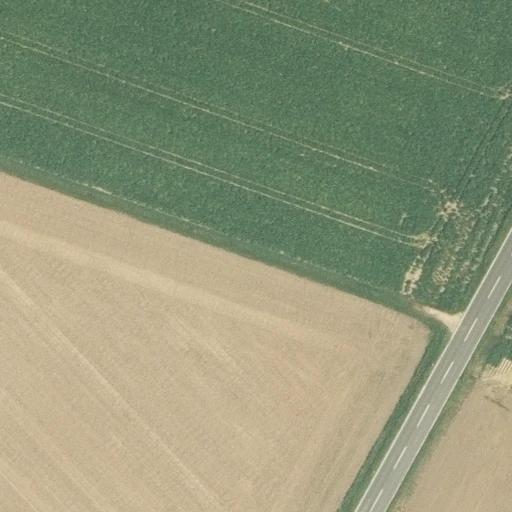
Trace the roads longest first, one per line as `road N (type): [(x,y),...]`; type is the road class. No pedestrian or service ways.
road 1 (track): [(472,327),(0,162)]
road 2 (secondary): [(370,511),(511,255)]
